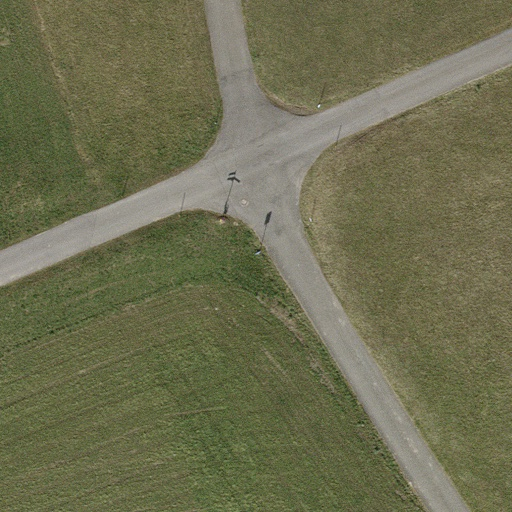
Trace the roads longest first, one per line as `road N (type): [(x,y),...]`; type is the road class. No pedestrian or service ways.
road 1 (track): [(258,160),(292,258),(450,511)]
road 2 (track): [(258,160),(0,270)]
road 3 (track): [(511,48),(258,160)]
road 4 (residential): [(223,0),(258,160)]
